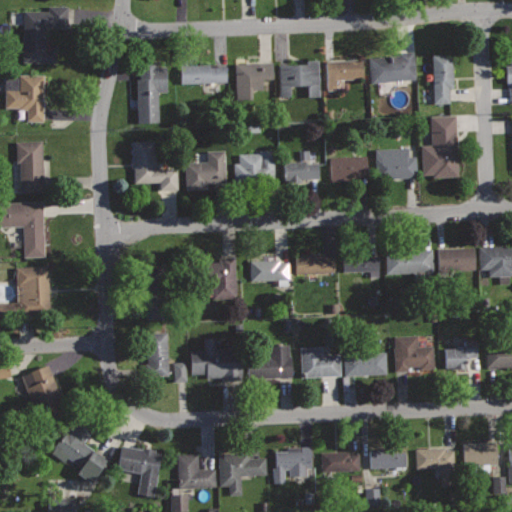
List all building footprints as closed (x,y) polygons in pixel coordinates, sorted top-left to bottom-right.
[(47,5),(47,10),(23,10),(23,62),(54,62),(54,49),(45,49),(45,24),(67,24),(68,5),(47,5)] [(413,51),(370,56),(372,82),(416,77),(413,51)] [(431,55),(433,102),(450,101),(450,87),(453,87),(452,54),(431,55)] [(363,57),(325,60),(327,90),(335,89),(334,78),(364,76),(363,57)] [(272,61),(233,64),(236,98),(253,97),(253,89),(263,88),(262,79),(273,78),(272,61)] [(318,61),(278,64),(280,94),(291,93),(291,86),(306,85),(307,96),(320,95),(318,61)] [(218,62),(179,64),(180,83),(227,79),(226,65),(218,66),(218,62)] [(156,63),(138,64),(139,78),(136,78),(137,121),(158,120),(157,91),(166,91),(165,64),(157,65),(156,63)] [(44,73),(5,72),(4,106),(19,107),(19,109),(27,109),(27,120),(44,120),(44,73)] [(456,114),(430,115),(431,144),(420,144),(422,174),(432,174),(432,176),(458,175),(456,114)] [(154,138),(132,140),(134,182),(159,181),(160,191),(177,190),(176,168),(156,169),(154,138)] [(42,139),(15,140),(16,162),(19,162),(21,192),(44,191),(42,139)] [(408,147),(374,148),(375,178),(417,176),(416,156),(408,156),(408,147)] [(224,149),(206,150),(207,161),(184,162),(186,189),(207,188),(207,182),(225,182),(224,149)] [(273,149),(258,149),(258,152),(238,152),(238,162),(233,162),(233,183),(274,182),(273,149)] [(366,157),(328,160),(329,179),(367,177),(366,157)] [(305,159),(283,160),(284,179),(288,179),(288,182),(300,181),(300,178),(318,177),(317,161),(306,162),(305,159)] [(42,200),(0,201),(0,225),(22,225),(24,256),(45,255),(42,200)] [(511,243),(478,245),(479,269),(488,268),(488,276),(511,275),(511,243)] [(473,246),(437,248),(438,279),(447,278),(446,270),(475,269),(473,246)] [(432,248),(385,250),(386,273),(433,271),(432,248)] [(324,252),(295,253),(295,273),(334,272),(333,256),(324,257),(324,252)] [(378,254),(341,256),(342,271),(369,269),(370,277),(379,277),(378,254)] [(235,256),(211,257),(211,271),(196,271),(197,294),(212,293),(212,298),(235,297),(235,256)] [(278,259),(249,260),(250,280),(277,279),(278,285),(287,284),(287,278),(289,278),(288,261),(279,262),(278,259)] [(14,266),(16,301),(0,302),(0,314),(50,312),(47,264),(14,266)] [(165,277),(141,280),(145,318),(169,316),(165,277)] [(166,330),(145,332),(147,363),(144,363),(145,377),(170,376),(166,330)] [(416,335),(392,336),(394,369),(408,369),(408,366),(419,366),(420,368),(434,367),(433,345),(417,345),(416,335)] [(189,348),(190,374),(206,373),(206,377),(220,376),(220,380),(241,379),(240,349),(215,350),(215,336),(202,337),(203,347),(189,348)] [(477,338),(463,339),(463,344),(456,344),(456,347),(445,347),(446,367),(465,366),(464,356),(477,355),(477,338)] [(511,339),(485,340),(486,367),(511,366),(511,339)] [(290,343),(267,344),(268,356),(247,358),(248,378),(291,376),(290,343)] [(323,346),(300,347),(301,376),(340,374),(339,353),(323,354),(323,346)] [(385,351),(343,352),(344,375),(386,373),(385,351)] [(185,381),(184,361),(171,362),(172,381),(185,381)] [(48,363),(20,374),(39,421),(67,410),(48,363)] [(0,377),(8,377),(7,364),(0,364),(0,377)] [(73,418),(48,452),(63,463),(68,457),(82,467),(78,473),(90,482),(107,459),(84,442),(91,431),(73,418)] [(496,441),(462,442),(463,464),(497,463),(496,441)] [(121,444),(116,467),(140,472),(137,492),(152,495),(161,452),(154,450),(155,449),(142,446),(141,448),(121,444)] [(301,446),(286,446),(286,451),(275,451),(275,467),(273,467),(273,482),(284,482),(283,468),(289,468),(289,475),(307,474),(306,467),(311,467),(311,451),(302,452),(301,446)] [(445,446),(414,448),(416,468),(436,467),(437,475),(441,475),(442,485),(456,485),(454,448),(445,449),(445,446)] [(394,449),(369,450),(370,468),(405,466),(404,451),(394,452),(394,449)] [(350,450),(320,452),(321,471),(359,469),(358,452),(350,453),(350,450)] [(265,457),(248,457),(247,452),(218,453),(219,485),(228,484),(229,494),(242,494),(241,476),(265,475),(265,457)] [(177,454),(178,487),(215,486),(215,468),(197,468),(196,453),(177,454)] [(378,487),(363,488),(364,505),(379,505),(378,487)] [(186,494),(169,493),(169,511),(185,511),(186,494)] [(73,511),(73,498),(56,499),(56,511),(73,511)]
